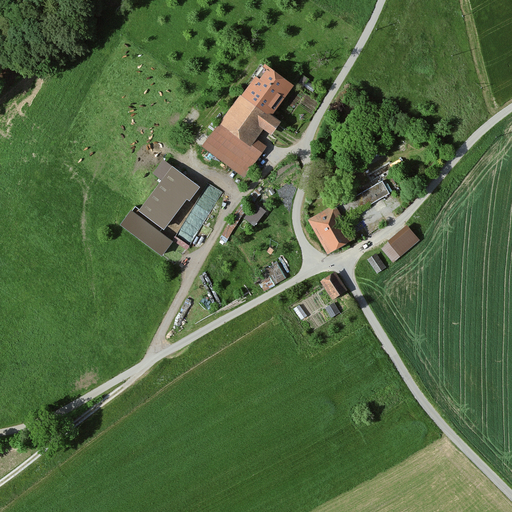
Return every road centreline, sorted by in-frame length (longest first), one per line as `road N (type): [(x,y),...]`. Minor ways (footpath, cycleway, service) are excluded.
road 1 (unclassified): [(0,433),(68,406),(316,269)]
road 2 (unclassified): [(511,496),(432,415),(338,260)]
road 3 (unclassified): [(316,269),(295,220),(307,145),(382,0)]
road 4 (unclassified): [(338,260),(402,218),(511,107)]
road 5 (track): [(0,481),(155,358)]
